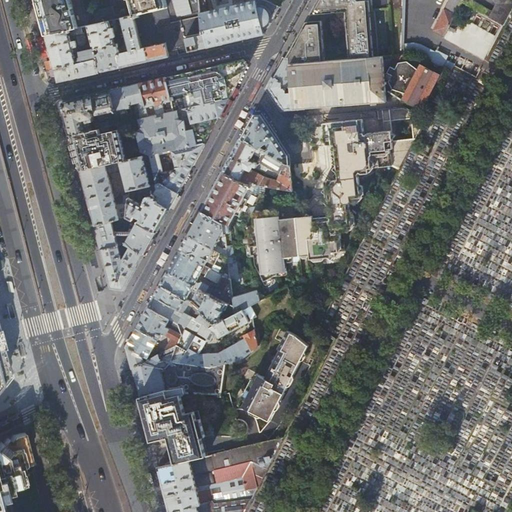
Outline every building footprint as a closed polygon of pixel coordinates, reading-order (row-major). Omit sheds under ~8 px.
[(70,0),(36,0),(46,35),(78,28),(70,0)] [(165,0),(130,0),(134,15),(167,8),(165,0)] [(165,0),(167,8),(134,15),(134,16),(142,48),(146,47),(166,43),(168,51),(174,50),(188,47),(186,39),(195,37),(205,34),(200,19),(198,0),(165,0)] [(198,0),(200,19),(205,34),(208,47),(220,44),(229,42),(251,37),(264,34),(275,14),(277,12),(279,7),(271,2),(263,0),(198,0)] [(349,59),(378,57),(375,18),(370,18),(369,10),(373,10),(371,0),(317,0),(313,9),(347,8),(348,13),(348,20),(346,21),(349,59)] [(371,0),(373,10),(389,9),(388,0),(371,0)] [(390,0),(388,0),(389,9),(392,47),(393,56),(413,54),(429,63),(434,53),(412,43),(401,44),(398,5),(393,6),(392,0),(390,0)] [(511,2),(509,0),(489,0),(492,3),(489,11),(466,0),(460,0),(460,2),(456,0),(448,0),(432,31),(442,36),(459,2),(503,25),(511,7),(511,2)] [(93,13),(96,24),(109,21),(116,20),(113,8),(93,13)] [(130,51),(142,48),(134,16),(122,19),(130,51)] [(109,21),(96,24),(87,26),(93,49),(95,49),(100,48),(115,45),(113,37),(115,37),(113,28),(111,28),(109,21)] [(322,21),(306,22),(286,57),(289,57),(290,64),(325,61),(322,21)] [(78,28),(46,35),(52,56),(53,62),(55,68),(77,63),(78,63),(75,53),(79,52),(78,47),(81,47),(78,34),(85,32),(83,27),(78,28)] [(205,34),(195,37),(199,49),(208,47),(205,34)] [(52,56),(46,35),(41,37),(46,58),(52,56)] [(186,39),(188,47),(189,52),(196,50),(199,49),(195,37),(186,39)] [(166,43),(146,47),(149,61),(152,60),(169,56),(168,51),(166,43)] [(115,45),(100,48),(100,51),(100,53),(96,54),(97,59),(100,72),(110,70),(120,67),(117,54),(121,53),(119,44),(115,45)] [(146,47),(142,48),(130,51),(121,53),(117,54),(120,67),(135,64),(149,61),(146,47)] [(95,49),(93,49),(79,52),(75,53),(78,63),(97,59),(96,54),(95,49)] [(439,68),(449,72),(456,59),(446,54),(439,68)] [(385,81),(383,57),(378,57),(349,59),(325,61),(290,64),(292,86),(291,87),(292,92),(286,92),(286,90),(287,90),(287,87),(283,87),(282,81),(275,78),(273,82),(270,88),(284,110),(387,101),(385,84),(385,81)] [(289,57),(286,57),(276,76),(275,78),(282,81),(283,87),(287,87),(291,87),(292,86),(290,64),(289,57)] [(97,59),(78,63),(77,63),(79,77),(90,74),(100,72),(97,59)] [(237,61),(166,77),(174,111),(230,98),(237,85),(245,71),(243,69),(248,64),(245,59),(239,63),(237,61)] [(403,100),(404,99),(411,85),(406,82),(414,67),(406,60),(398,63),(395,69),(390,67),(387,72),(391,75),(389,82),(394,89),(392,92),(389,91),(388,92),(394,96),(394,95),(397,97),(398,98),(398,99),(404,103),(405,101),(403,100)] [(77,63),(55,68),(58,81),(58,82),(59,82),(79,77),(77,63)] [(411,85),(404,99),(422,108),(440,75),(421,66),(419,71),(414,67),(406,82),(411,85)] [(58,81),(55,68),(50,70),(53,80),(56,82),(58,82),(58,81)] [(166,77),(141,83),(145,101),(149,117),(174,111),(166,77)] [(141,83),(127,86),(131,104),(145,101),(141,83)] [(127,86),(111,89),(117,111),(132,107),(131,104),(127,86)] [(72,135),(120,123),(117,111),(111,89),(63,101),(71,132),(72,135)] [(174,111),(149,117),(135,120),(134,120),(140,144),(143,156),(150,154),(205,143),(218,120),(222,113),(230,98),(174,111)] [(149,117),(145,101),(131,104),(132,107),(133,113),(135,120),(149,117)] [(326,214),(295,217),(299,255),(308,254),(309,259),(335,257),(335,252),(344,251),(343,239),(342,239),(341,238),(340,234),(341,232),(349,232),(349,227),(355,226),(355,216),(351,212),(351,203),(352,201),(354,202),(359,202),(359,198),(366,197),(365,187),(361,184),(359,175),(361,173),(363,174),(370,171),(370,166),(393,164),(400,168),(425,119),(404,108),(382,109),(383,119),(378,120),(378,118),(370,119),(323,123),(325,145),(331,146),(334,168),(335,180),(325,181),(328,213),(326,214)] [(246,129),(242,138),(258,147),(285,162),(290,164),(291,164),(290,155),(277,135),(263,113),(255,114),(246,129)] [(120,123),(72,135),(78,159),(81,170),(106,164),(121,161),(122,160),(115,132),(131,128),(135,145),(140,144),(134,120),(130,121),(120,123)] [(258,147),(242,138),(229,160),(223,171),(239,181),(246,168),(251,171),(251,170),(254,166),(256,167),(258,165),(251,161),(255,153),(258,147)] [(191,168),(205,143),(150,154),(157,183),(160,182),(178,192),(191,168)] [(285,162),(258,147),(255,153),(261,157),(259,161),(280,174),(285,162)] [(261,157),(255,153),(251,161),(258,165),(256,167),(263,171),(279,178),(280,174),(259,161),(261,157)] [(157,183),(150,154),(143,156),(151,184),(157,183)] [(151,184),(143,156),(122,160),(121,161),(123,168),(124,171),(129,190),(130,190),(131,189),(151,184)] [(123,168),(121,161),(106,164),(108,172),(109,171),(123,168)] [(292,191),(290,164),(285,162),(280,174),(279,178),(278,181),(264,177),(260,185),(265,186),(292,191)] [(108,172),(106,164),(81,170),(87,195),(95,225),(113,221),(120,219),(117,207),(114,195),(108,172)] [(264,177),(251,170),(251,171),(246,168),(239,181),(250,186),(252,183),(260,185),(264,177)] [(203,208),(201,211),(223,223),(229,224),(230,225),(239,206),(250,186),(239,181),(223,171),(203,208)] [(156,232),(166,212),(169,208),(178,192),(160,182),(157,183),(151,184),(131,189),(130,190),(130,194),(129,205),(128,217),(134,220),(136,216),(142,218),(141,220),(138,219),(137,221),(138,222),(156,232)] [(250,186),(239,206),(248,212),(251,212),(260,211),(265,186),(260,185),(252,183),(250,186)] [(123,196),(114,195),(117,207),(122,206),(123,196)] [(129,205),(125,206),(122,206),(117,207),(120,219),(128,217),(129,205)] [(281,257),(299,255),(295,217),(278,218),(277,210),(260,211),(251,212),(252,224),(250,225),(250,227),(248,227),(250,256),(253,256),(254,266),(262,281),(275,275),(273,272),(282,271),(281,257)] [(223,223),(201,211),(195,222),(188,234),(214,249),(221,235),(225,234),(224,232),(223,223)] [(134,220),(128,217),(120,219),(113,221),(95,225),(98,235),(102,249),(118,245),(124,243),(126,244),(131,247),(144,254),(155,234),(156,232),(138,222),(137,221),(134,220)] [(214,249),(188,234),(181,248),(180,250),(230,278),(227,257),(221,253),(214,249)] [(122,256),(118,245),(102,249),(106,267),(108,275),(112,288),(124,290),(144,254),(131,247),(125,256),(125,257),(125,259),(122,258),(122,256)] [(230,278),(230,283),(239,281),(236,262),(234,262),(232,245),(226,246),(228,256),(227,257),(230,278)] [(230,278),(180,250),(175,259),(168,271),(200,288),(228,304),(232,298),(232,297),(230,283),(230,278)] [(167,272),(161,284),(191,301),(200,310),(205,300),(196,296),(200,288),(168,271),(167,272)] [(160,286),(154,296),(209,327),(215,324),(200,310),(191,301),(161,284),(160,286)] [(233,306),(228,304),(200,288),(196,296),(205,300),(200,310),(215,324),(234,314),(233,306)] [(257,290),(232,297),(232,298),(233,306),(234,314),(250,305),(260,300),(258,294),(257,290)] [(149,305),(148,307),(177,323),(178,325),(179,322),(186,326),(187,325),(198,332),(210,339),(214,330),(218,337),(248,321),(245,314),(246,313),(249,319),(252,318),(253,318),(255,317),(250,305),(234,314),(215,324),(209,327),(154,296),(149,305)] [(178,325),(177,323),(148,307),(143,316),(126,346),(129,356),(132,368),(158,354),(177,344),(181,335),(178,326),(178,325)] [(206,342),(178,326),(181,335),(177,344),(158,354),(160,359),(203,366),(203,367),(208,367),(223,364),(240,360),(258,345),(255,329),(241,336),(242,340),(218,353),(199,354),(206,342)] [(274,364),(250,411),(269,421),(308,345),(296,335),(287,331),(278,348),(280,349),(273,363),(274,364)] [(222,394),(223,364),(208,367),(203,367),(203,366),(160,359),(158,354),(132,368),(136,382),(140,397),(166,389),(183,386),(184,392),(198,393),(222,394)] [(238,405),(250,411),(274,364),(273,363),(265,378),(256,374),(253,380),(251,379),(238,405)] [(166,389),(140,397),(151,441),(168,437),(170,443),(208,433),(198,393),(184,392),(183,386),(166,389)] [(0,511),(44,511),(34,473),(23,431),(14,433),(10,438),(7,437),(3,442),(1,440),(0,441),(0,511)] [(209,435),(208,433),(170,443),(172,452),(173,457),(175,463),(206,455),(204,444),(202,437),(209,435)] [(206,455),(175,463),(158,467),(166,498),(169,511),(244,511),(283,438),(206,455)]
